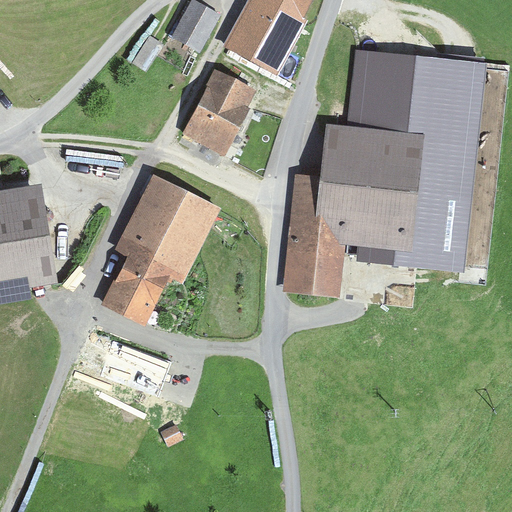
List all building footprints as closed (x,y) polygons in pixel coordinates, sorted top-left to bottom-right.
[(317,0),(252,0),(227,48),(277,75),(317,0)] [(222,17),(193,2),(174,38),(204,53),(222,17)] [(166,49),(142,35),(127,62),(150,75),(166,49)] [(325,186),(300,183),(286,293),(341,300),(345,268),(475,284),(504,56),(343,36),(325,186)] [(195,58),(186,56),(181,78),(190,80),(195,58)] [(258,91),(217,70),(184,136),(225,156),(258,91)] [(226,215),(157,177),(115,251),(127,257),(101,303),(144,327),(170,281),(184,289),(226,215)] [(43,188),(0,193),(0,304),(34,300),(32,287),(54,284),(43,188)] [(176,354),(93,328),(73,390),(156,416),(176,354)] [(184,443),(178,426),(161,432),(167,449),(184,443)]
